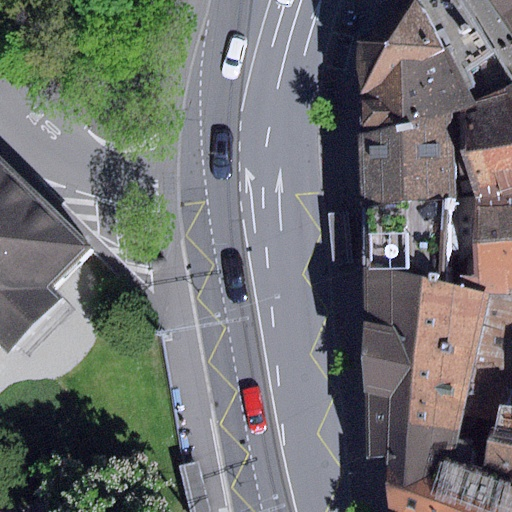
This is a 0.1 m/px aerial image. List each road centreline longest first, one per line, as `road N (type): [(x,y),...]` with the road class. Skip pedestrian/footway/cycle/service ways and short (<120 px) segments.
road 1 (primary): [(299,511),(282,417),(263,174)]
road 2 (residential): [(0,114),(59,166),(83,175),(263,174)]
road 3 (primary): [(263,174),(286,0)]
